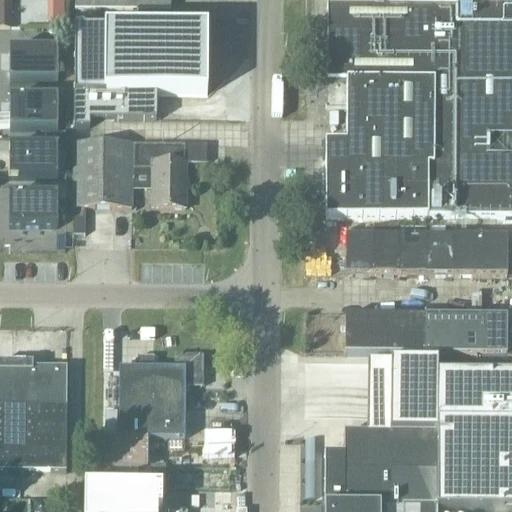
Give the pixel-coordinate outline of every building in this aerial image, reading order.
[(73,0),(74,10),(170,11),(170,0),(73,0)] [(445,220),(445,0),(326,0),(325,111),(345,111),(345,146),(324,146),(324,219),(427,220),(445,220)] [(445,0),(445,220),(504,220),(504,224),(511,224),(511,220),(511,9),(459,9),(458,0),(445,0)] [(0,29),(10,30),(10,15),(0,15),(0,29)] [(46,15),(45,27),(63,27),(63,15),(46,15)] [(155,96),(206,97),(206,31),(73,30),(72,130),(88,130),(88,129),(89,122),(155,122),(155,96)] [(56,52),(8,52),(8,84),(56,84),(56,52)] [(8,101),(8,133),(56,133),(56,101),(8,101)] [(130,210),(130,191),(130,173),(130,147),(73,147),(73,210),(130,210)] [(130,191),(151,191),(151,210),(184,211),(184,166),(204,166),(205,148),(130,147),(130,173),(130,191)] [(8,149),(8,182),(56,182),(56,149),(8,149)] [(8,198),(8,230),(56,230),(56,197),(8,198)] [(72,211),(72,237),(84,237),(84,211),(72,211)] [(372,227),(372,240),(372,279),(398,279),(399,230),(397,230),(397,228),(372,227)] [(399,230),(398,279),(425,279),(425,240),(425,230),(399,230)] [(372,279),(372,240),(345,240),(344,279),(372,279)] [(452,241),(425,240),(425,279),(452,280),(452,241)] [(452,241),(452,280),(478,280),(478,241),(452,241)] [(505,241),(478,241),(478,280),(505,280),(505,241)] [(343,319),(343,357),(390,358),(424,358),(424,320),(343,319)] [(451,320),(424,320),(424,358),(435,357),(435,359),(451,359),(451,320)] [(451,359),(475,359),(478,359),(478,320),(451,320),(451,359)] [(505,320),(478,320),(478,359),(475,359),(475,371),(511,371),(511,358),(505,359),(505,320)] [(184,371),(184,389),(201,389),(201,357),(173,357),(173,371),(184,371)] [(298,385),(298,357),(278,357),(277,385),(298,385)] [(93,441),(93,471),(137,472),(148,472),(148,441),(184,441),(184,389),(184,371),(173,371),(153,371),(153,358),(137,358),(137,371),(118,371),(118,441),(93,441)] [(323,457),(322,511),(434,511),(435,511),(434,511),(434,477),(436,379),(436,366),(388,365),(366,365),(365,436),(342,436),(342,457),(323,457)] [(0,369),(0,408),(66,409),(66,370),(0,369)] [(434,477),(434,511),(435,511),(434,511),(511,511),(511,378),(436,379),(434,477)] [(66,409),(0,408),(0,473),(65,474),(66,409)] [(218,463),(218,453),(196,452),(195,462),(218,463)] [(83,488),(82,511),(156,511),(160,511),(160,489),(83,488)] [(198,511),(198,497),(189,497),(189,511),(198,511)]
